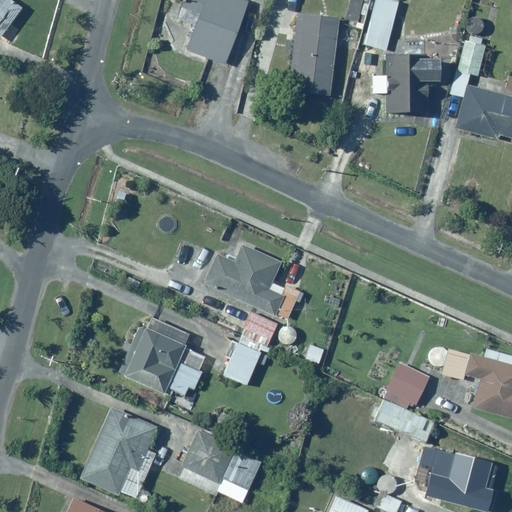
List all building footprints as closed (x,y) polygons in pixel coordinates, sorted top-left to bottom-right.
[(0,0),(0,36),(20,10),(6,0),(0,0)] [(246,3),(237,0),(178,0),(182,1),(182,0),(187,0),(184,9),(199,15),(185,50),(222,65),(246,3)] [(398,1),(392,0),(374,0),(364,44),(386,50),(398,1)] [(335,15),(297,13),(292,90),(330,93),(335,15)] [(487,40),(467,34),(449,95),(461,98),(454,124),(462,126),(461,129),(496,139),(497,135),(511,140),(511,97),(468,85),(471,75),(476,76),(487,40)] [(438,65),(386,63),(386,79),(374,79),(374,94),(388,94),(387,115),(423,116),(424,98),(425,98),(425,82),(437,83),(438,65)] [(211,251),(199,281),(285,318),(297,289),(271,278),(280,257),(234,237),(226,257),(211,251)] [(236,335),(220,374),(247,385),(255,363),(264,367),(271,350),(264,347),(274,323),(227,304),(217,328),(236,335)] [(146,324),(121,372),(170,396),(172,392),(181,397),(185,389),(191,392),(203,370),(185,361),(192,348),(146,324)] [(480,357),(446,348),(441,365),(439,374),(462,380),(463,376),(478,379),(471,410),(511,420),(511,352),(483,345),(480,357)] [(428,376),(397,363),(372,420),(425,444),(435,423),(400,407),(402,401),(414,407),(428,376)] [(157,425),(108,406),(80,479),(133,500),(153,449),(149,447),(157,425)] [(259,457),(197,429),(175,477),(216,495),(217,492),(239,502),(259,457)] [(484,511),(497,465),(425,447),(417,478),(426,480),(422,496),(483,511),(484,511)] [(374,487),(367,502),(386,511),(393,511),(400,499),(374,487)] [(113,511),(73,492),(63,511),(113,511)] [(367,511),(369,509),(336,494),(327,511),(367,511)]
